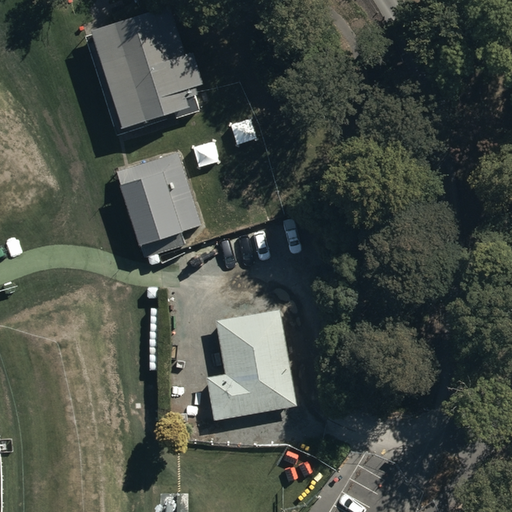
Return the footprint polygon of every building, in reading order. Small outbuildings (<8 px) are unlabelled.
[(169,9),(93,30),(121,128),(197,106),(169,9)] [(179,150),(116,168),(142,258),(184,245),(180,231),(202,225),(179,150)] [(295,403),(278,309),(216,320),(226,373),(206,377),(214,418),(295,403)] [(168,511),(208,511),(209,431),(168,431),(168,511)] [(322,456),(282,441),(265,482),(305,498),(322,456)]
